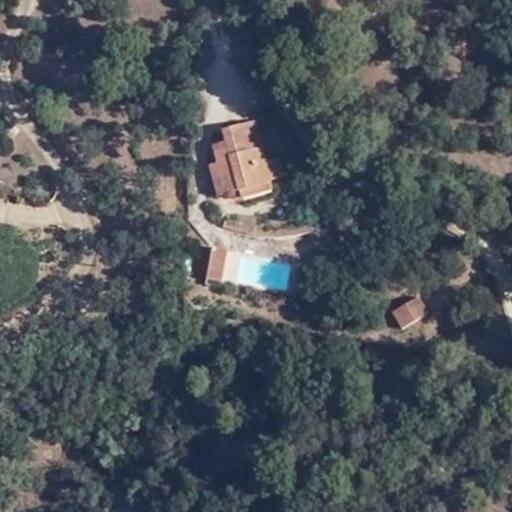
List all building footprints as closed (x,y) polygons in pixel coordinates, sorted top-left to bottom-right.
[(268,178),(278,175),(272,158),(261,160),(249,121),(217,130),(220,139),(225,156),(213,160),(203,163),(213,195),(234,188),(268,178)] [(225,156),(220,139),(208,144),(213,160),(225,156)] [(234,188),(236,194),(237,199),(270,188),(268,178),(234,188)] [(219,281),(224,249),(209,247),(203,279),(219,281)] [(422,311),(414,297),(386,313),(396,328),(422,311)]
